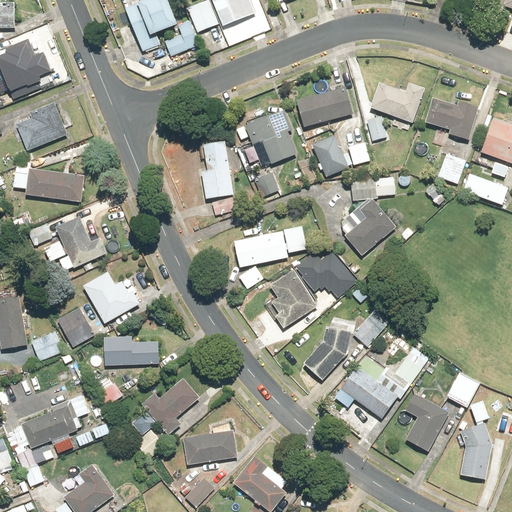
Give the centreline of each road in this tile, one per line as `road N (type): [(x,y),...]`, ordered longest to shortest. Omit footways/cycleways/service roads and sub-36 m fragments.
road 1 (residential): [(120,120),(187,269),(236,352),(301,426),(427,511)]
road 2 (residential): [(511,65),(420,33),(363,26),(120,120)]
road 3 (residential): [(71,0),(120,120)]
